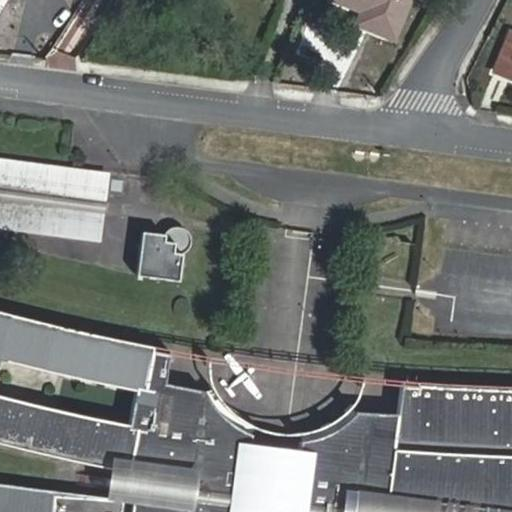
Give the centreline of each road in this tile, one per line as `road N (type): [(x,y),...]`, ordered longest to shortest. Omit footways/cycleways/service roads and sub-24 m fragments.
road 1 (residential): [(0,72),(417,127)]
road 2 (residential): [(475,0),(417,127)]
